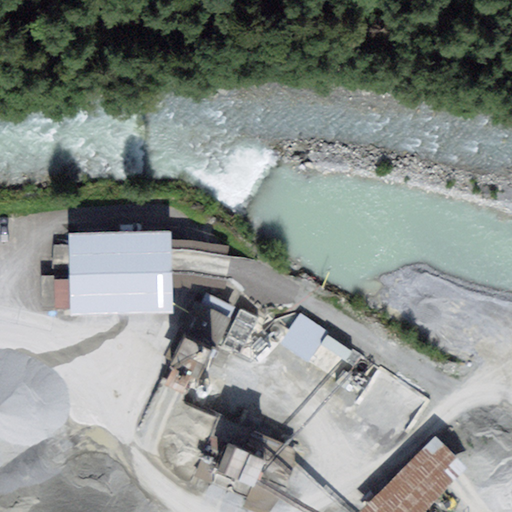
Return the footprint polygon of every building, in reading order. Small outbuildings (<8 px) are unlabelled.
[(72,233),(73,276),(42,277),(43,307),(168,303),(166,231),(72,233)] [(53,243),(52,265),(71,266),(72,244),(53,243)] [(196,304),(170,356),(202,371),(215,344),(210,342),(223,317),(196,304)] [(325,336),(349,351),(358,337),(304,304),(286,334),(315,352),(325,336)] [(312,363),(345,374),(353,351),(320,340),(312,363)] [(342,421),(315,434),(324,455),(351,443),(349,438),(362,421),(351,412),(342,421)] [(227,440),(210,480),(245,495),(263,453),(244,446),(252,429),(217,414),(209,432),(227,440)] [(440,440),(389,491),(408,509),(427,490),(423,486),(455,455),(440,440)]
